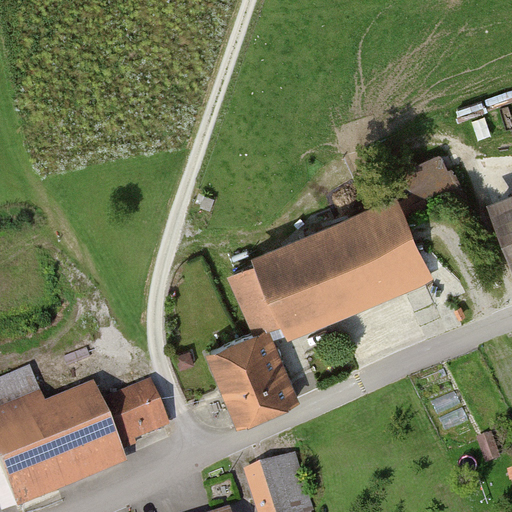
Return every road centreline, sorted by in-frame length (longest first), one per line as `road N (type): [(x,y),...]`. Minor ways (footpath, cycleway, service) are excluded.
road 1 (track): [(205,462),(167,378),(158,328),(168,256),(254,0)]
road 2 (unclassified): [(511,323),(97,511)]
